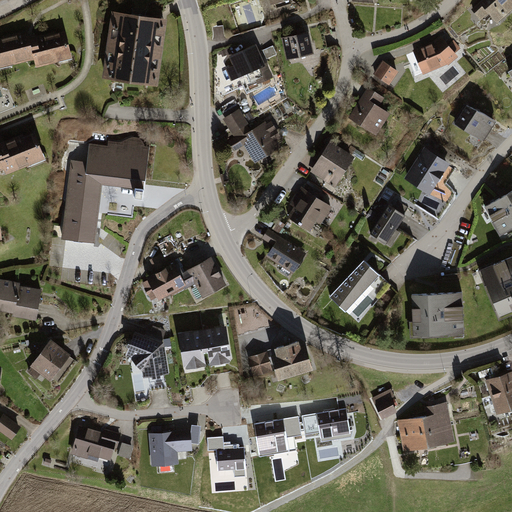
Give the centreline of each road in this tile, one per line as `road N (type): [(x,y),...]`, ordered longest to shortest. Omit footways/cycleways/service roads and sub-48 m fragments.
road 1 (tertiary): [(224,235),(269,300),(333,345),(416,363),(511,342)]
road 2 (unclassified): [(335,403),(111,418),(77,398)]
road 3 (residential): [(224,235),(257,211),(334,102),(352,46)]
road 4 (tertiary): [(188,0),(200,49),(209,192)]
road 5 (residential): [(209,192),(144,233),(117,313)]
road 6 (track): [(262,511),(353,464),(388,428)]
road 7 (residential): [(511,141),(432,255)]
